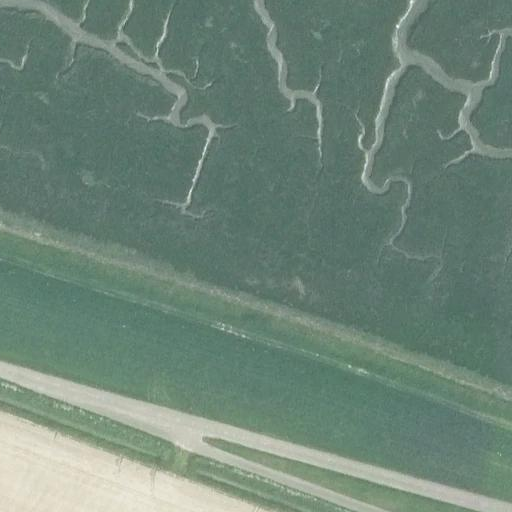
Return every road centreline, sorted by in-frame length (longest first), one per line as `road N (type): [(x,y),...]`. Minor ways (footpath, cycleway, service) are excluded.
road 1 (unclassified): [(488,511),(247,444),(178,438)]
road 2 (unclassified): [(374,511),(178,438)]
road 3 (unclassified): [(178,438),(0,374)]
